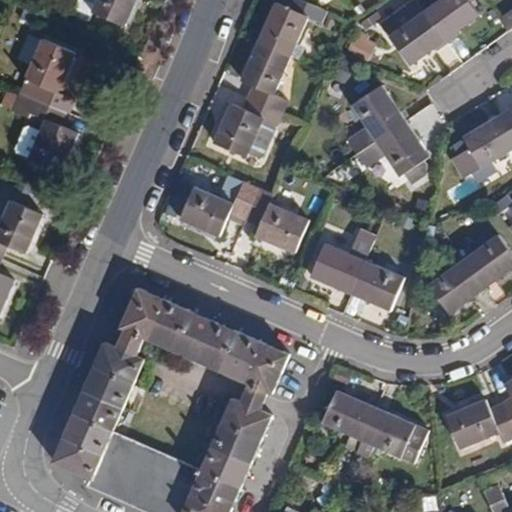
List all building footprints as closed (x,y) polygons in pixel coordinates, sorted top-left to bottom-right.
[(78,0),(72,14),(89,22),(93,12),(97,0),(78,0)] [(97,0),(93,12),(126,27),(137,0),(97,0)] [(277,3),(242,81),(254,86),(248,98),(284,113),(290,100),(275,94),(292,56),(297,45),(309,17),(321,23),(326,11),(300,0),(287,0),(285,6),(277,3)] [(390,37),(411,66),(446,40),(417,0),(412,0),(405,6),(415,19),(390,37)] [(417,0),(446,40),(481,15),(470,0),(441,0),(436,4),(433,0),(417,0)] [(396,3),(376,17),(390,37),(415,19),(405,6),(400,9),(396,3)] [(40,14),(25,7),(20,18),(35,24),(40,14)] [(43,41),(29,35),(18,59),(33,65),(43,41)] [(364,43),(354,38),(348,50),(358,55),(364,43)] [(44,39),(43,41),(33,65),(21,92),(67,112),(70,113),(75,100),(59,93),(76,53),(44,39)] [(304,48),(297,45),(292,56),(300,59),(304,48)] [(355,64),(341,58),(332,78),(346,85),(355,64)] [(349,139),(368,168),(387,155),(401,176),(405,174),(412,185),(427,175),(419,164),(431,157),(382,85),(353,105),(368,126),(349,139)] [(21,92),(9,87),(1,105),(13,111),(21,92)] [(21,92),(13,111),(29,118),(31,113),(47,120),(42,131),(29,125),(25,127),(16,148),(17,153),(30,159),(62,173),(80,133),(61,125),(67,112),(21,92)] [(232,103),(215,143),(247,157),(249,153),(258,157),(265,155),(276,130),(274,123),(279,125),(284,113),(248,98),(244,108),(232,103)] [(511,108),(464,138),(482,168),(511,149),(511,108)] [(195,187),(181,220),(221,237),(231,214),(246,221),(260,188),(230,176),(220,198),(195,187)] [(271,204),(275,195),(260,188),(246,221),(261,227),(257,236),(297,253),(310,221),(271,204)] [(511,204),(508,199),(496,208),(500,214),(511,205),(511,204)] [(12,200),(0,228),(0,258),(2,259),(8,245),(28,254),(44,214),(12,200)] [(366,258),(376,236),(362,230),(352,253),(366,258)] [(430,286),(451,314),(511,269),(511,252),(499,235),(430,286)] [(326,244),(313,276),(392,310),(405,278),(326,244)] [(0,315),(15,281),(0,274),(0,264),(2,259),(0,258),(0,315)] [(123,328),(127,330),(119,348),(107,343),(55,462),(167,511),(230,511),(273,415),(262,410),(270,392),(274,394),(291,355),(140,288),(123,328)] [(511,380),(505,386),(511,395),(511,396),(502,404),(511,428),(511,380)] [(337,390),(323,422),(362,440),(353,461),(367,466),(376,446),(415,464),(430,431),(337,390)] [(487,400),(447,417),(461,449),(500,433),(504,442),(511,438),(511,428),(502,404),(491,409),(487,400)] [(332,470),(323,466),(318,476),(327,481),(332,470)] [(347,476),(332,470),(327,481),(342,487),(347,476)] [(493,470),(477,478),(483,491),(499,484),(493,470)] [(483,491),(492,511),(510,511),(511,511),(499,484),(483,491)]
